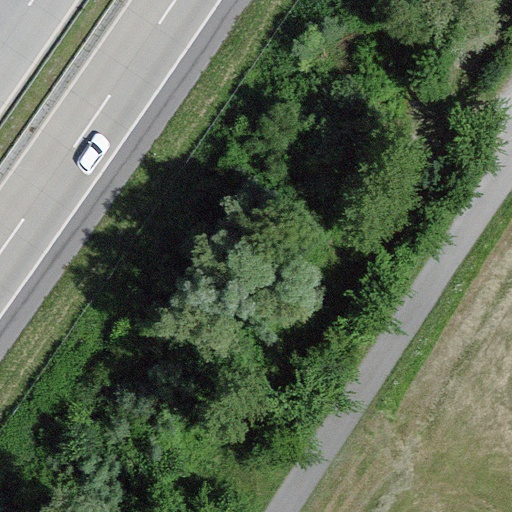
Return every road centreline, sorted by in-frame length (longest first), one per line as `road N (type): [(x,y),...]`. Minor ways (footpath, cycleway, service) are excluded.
road 1 (unclassified): [(292,511),(511,181)]
road 2 (motorway): [(0,252),(173,0)]
